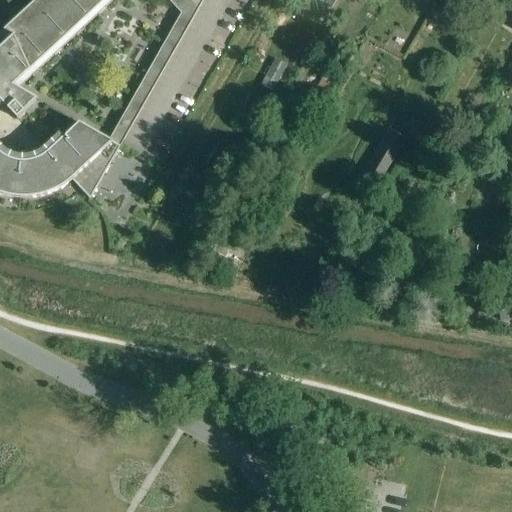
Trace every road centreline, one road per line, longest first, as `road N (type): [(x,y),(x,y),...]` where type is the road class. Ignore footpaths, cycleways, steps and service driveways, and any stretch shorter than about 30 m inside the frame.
road 1 (unclassified): [(284,511),(224,442),(0,338)]
road 2 (residential): [(218,0),(148,135)]
